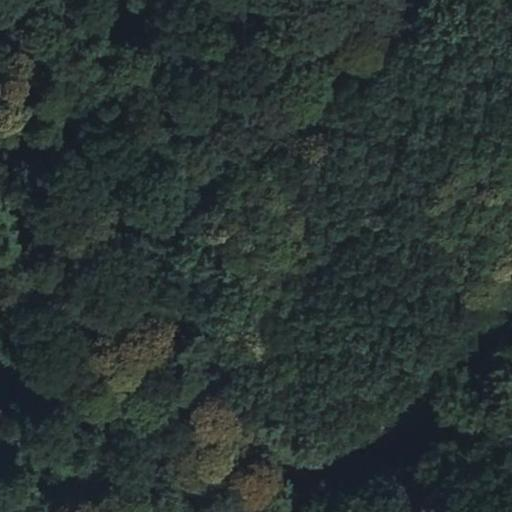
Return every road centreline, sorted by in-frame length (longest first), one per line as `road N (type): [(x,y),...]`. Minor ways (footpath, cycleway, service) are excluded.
road 1 (unclassified): [(298,511),(222,350),(16,0)]
road 2 (track): [(298,511),(324,462),(511,300)]
